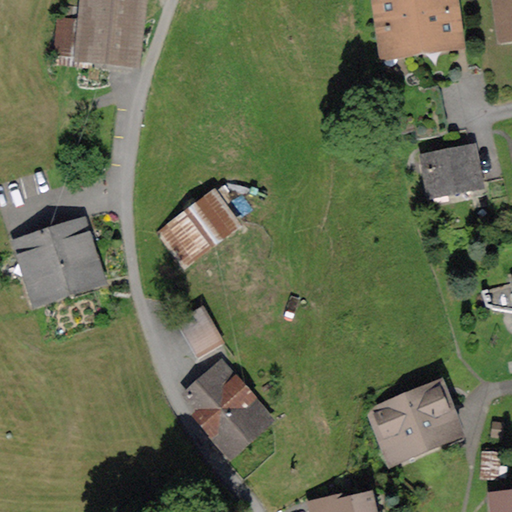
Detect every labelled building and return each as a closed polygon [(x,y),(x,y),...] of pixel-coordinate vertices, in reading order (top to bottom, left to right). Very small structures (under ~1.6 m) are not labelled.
[(55,45),(132,53),(138,0),(84,0),(82,17),(58,15),(55,45)] [(378,0),(384,40),(449,31),(444,0),(378,0)] [(511,23),(511,0),(494,0),(495,6),(502,5),(504,25),(511,23)] [(420,151),(427,182),(472,172),(465,142),(420,151)] [(212,187),(158,227),(180,256),(234,217),(212,187)] [(44,217),(47,224),(14,234),(32,294),(99,273),(80,214),(63,219),(60,211),(44,217)] [(511,307),(511,271),(504,273),(476,282),(481,298),(509,302),(511,308),(511,307)] [(175,314),(195,351),(220,337),(199,300),(175,314)] [(220,356),(184,389),(207,420),(203,423),(224,447),(267,410),(220,356)] [(376,409),(391,447),(447,424),(432,387),(376,409)] [(511,511),(511,487),(490,490),(492,511),(511,511)] [(311,501),(313,511),(378,511),(377,505),(369,507),(365,489),(339,495),(337,490),(328,492),(329,497),(311,501)]
